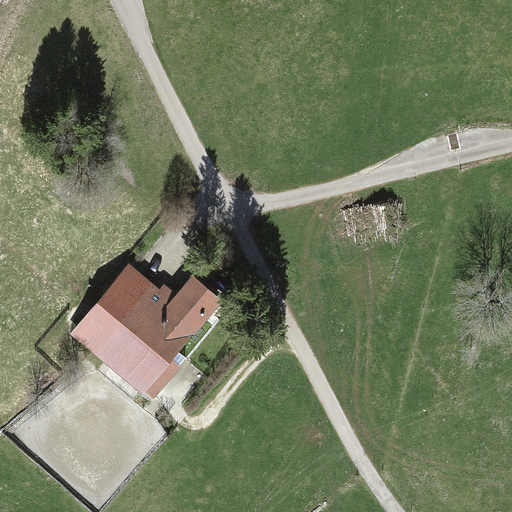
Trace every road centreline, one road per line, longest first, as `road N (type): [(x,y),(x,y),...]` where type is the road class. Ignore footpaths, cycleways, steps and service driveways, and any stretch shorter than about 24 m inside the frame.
road 1 (unclassified): [(126,0),(224,206),(307,194),(511,143)]
road 2 (track): [(224,206),(396,511)]
